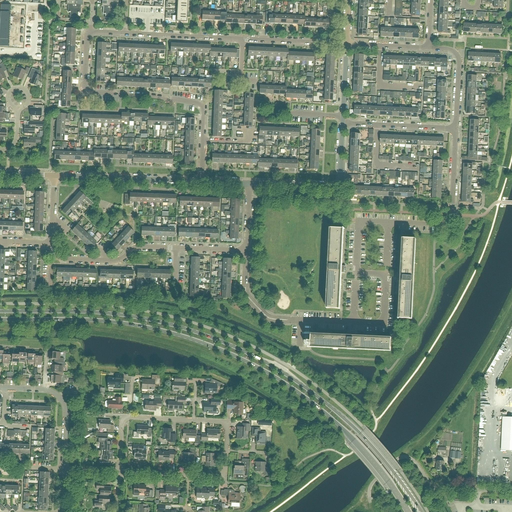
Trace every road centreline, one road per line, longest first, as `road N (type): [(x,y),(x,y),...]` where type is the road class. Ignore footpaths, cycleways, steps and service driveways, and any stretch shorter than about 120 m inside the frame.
road 1 (secondary): [(422,511),(360,433),(256,357),(131,316),(0,311)]
road 2 (secondary): [(0,319),(125,323),(254,365),(346,432),(407,511)]
road 3 (residential): [(388,222),(359,221),(356,272),(386,274),(379,323),(266,316),(244,290),(246,250)]
road 4 (residential): [(201,180),(202,107),(86,91),(90,31)]
road 5 (residential): [(125,33),(346,44)]
road 6 (residential): [(246,250),(136,247),(120,260),(54,256)]
road 7 (unclassified): [(511,491),(436,487),(401,457),(371,484),(370,502)]
road 8 (residential): [(388,222),(451,218),(455,129)]
road 9 (tertiary): [(201,180),(54,175)]
